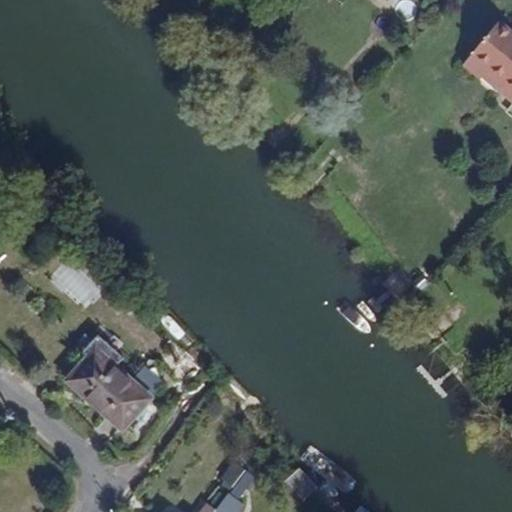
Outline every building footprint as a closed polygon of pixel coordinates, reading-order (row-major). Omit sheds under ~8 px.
[(511,26),(505,20),(467,63),(497,90),(511,72),(511,26)] [(511,103),(511,72),(497,90),(511,103)] [(77,271),(62,284),(81,306),(96,294),(77,271)] [(70,380),(121,426),(147,397),(97,351),(70,380)] [(215,511),(216,511),(232,511),(241,501),(230,492),(215,511)]
